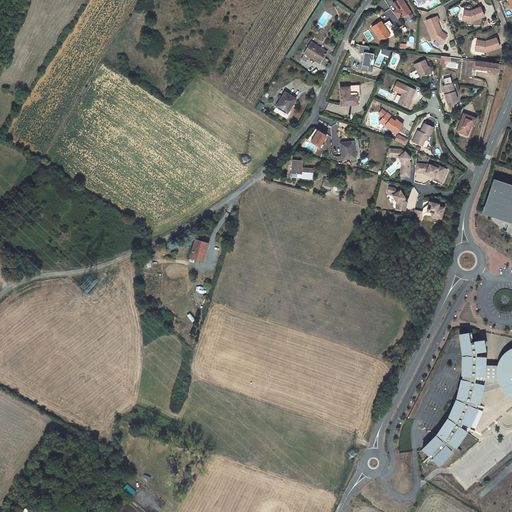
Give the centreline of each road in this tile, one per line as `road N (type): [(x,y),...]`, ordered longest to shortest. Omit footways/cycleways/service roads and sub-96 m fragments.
road 1 (unclassified): [(368,0),(308,127),(229,199),(127,258),(32,279),(0,296)]
road 2 (tertiary): [(375,452),(459,272)]
